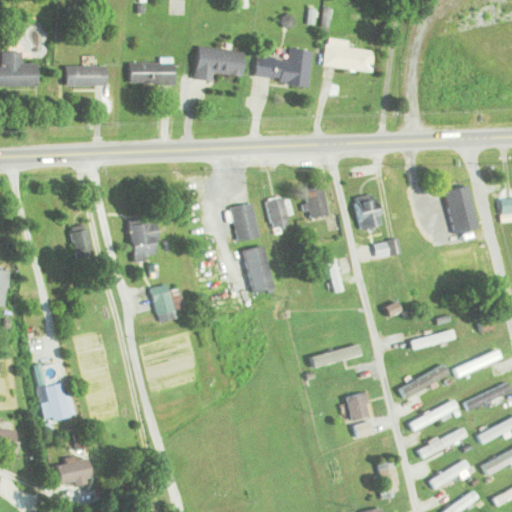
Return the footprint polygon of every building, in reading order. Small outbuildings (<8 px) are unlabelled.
[(345,48),(345,40),(324,38),(321,66),(368,71),(370,51),(345,48)] [(303,85),(308,51),(287,48),(285,59),(254,55),(251,78),(303,85)] [(33,63),(18,63),(18,52),(0,52),(0,86),(34,86),(33,63)] [(125,84),(169,84),(169,62),(125,62),(125,84)] [(102,86),(102,66),(61,66),(61,86),(102,86)] [(326,214),(319,185),(301,189),(308,218),(326,214)] [(457,189),(437,189),(437,220),(457,220),(457,189)] [(285,225),(280,197),(263,200),(269,228),(285,225)] [(498,217),(511,216),(511,197),(497,199),(498,217)] [(378,225),(371,198),(352,202),(358,230),(378,225)] [(234,241),(255,237),(249,203),(227,207),(234,241)] [(125,220),(129,259),(155,256),(151,218),(125,220)] [(87,257),(85,229),(69,230),(72,258),(87,257)] [(250,293),(269,288),(259,245),(239,250),(250,293)] [(323,260),(331,293),(340,291),(332,258),(323,260)] [(147,287),(157,322),(172,318),(170,309),(180,306),(176,289),(165,292),(163,283),(147,287)] [(398,311),(393,301),(382,307),(386,317),(398,311)] [(452,338),(449,328),(407,341),(409,350),(452,338)] [(450,368),(454,377),(498,359),(494,350),(450,368)] [(324,360),(326,368),(354,361),(352,352),(324,360)] [(396,388),(401,398),(445,375),(440,365),(396,388)] [(71,416),(67,393),(61,394),(59,383),(41,387),(48,420),(71,416)] [(342,397),(348,421),(369,415),(362,391),(342,397)] [(455,410),(450,400),(405,422),(409,431),(455,410)] [(470,437),(475,448),(505,432),(504,430),(511,425),(511,415),(470,437)] [(0,453),(13,454),(13,430),(0,430),(0,453)] [(70,434),(72,449),(83,449),(82,433),(70,434)] [(511,447),(479,465),(484,475),(511,460),(511,447)] [(84,458),(52,462),(55,485),(87,481),(84,458)] [(372,464),(381,499),(398,495),(389,459),(372,464)] [(466,469),(461,461),(426,480),(430,489),(466,469)] [(511,496),(511,486),(489,499),(493,506),(511,496)] [(439,511),(455,511),(475,499),(470,491),(439,511)]
